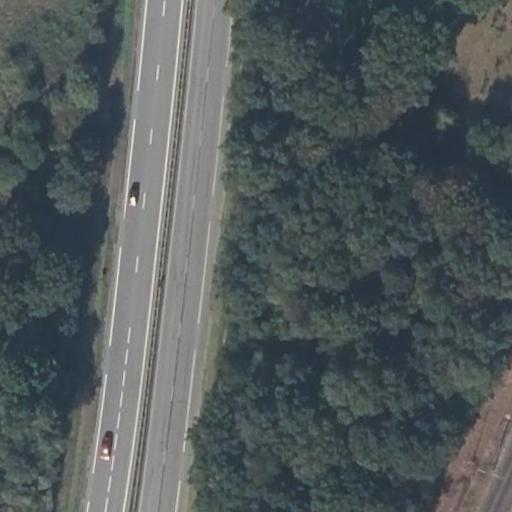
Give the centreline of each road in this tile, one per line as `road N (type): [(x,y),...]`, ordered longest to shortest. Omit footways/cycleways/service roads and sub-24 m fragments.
road 1 (trunk): [(164,0),(106,511)]
road 2 (trunk): [(158,511),(215,0)]
